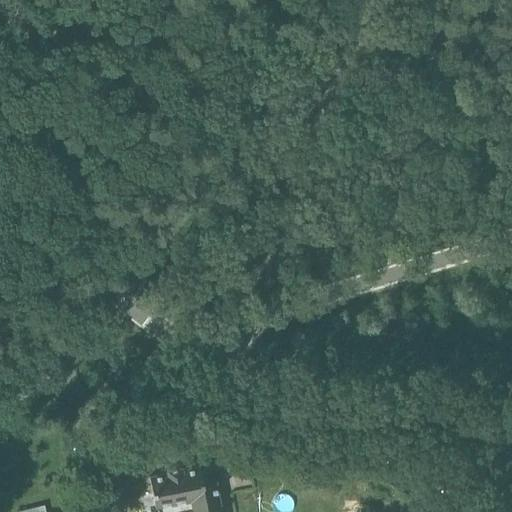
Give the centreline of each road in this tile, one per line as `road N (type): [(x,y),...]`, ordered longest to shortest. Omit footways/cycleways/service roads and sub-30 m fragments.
road 1 (track): [(94,315),(126,334),(163,380),(511,420)]
road 2 (unclassified): [(115,290),(154,325),(200,333),(511,238)]
road 3 (tertiary): [(115,290),(227,130),(255,0)]
road 4 (track): [(396,334),(254,367),(232,325)]
road 5 (tertiary): [(0,396),(37,371),(115,290)]
